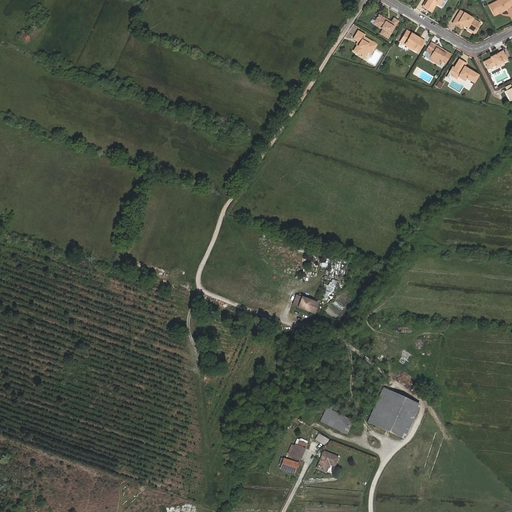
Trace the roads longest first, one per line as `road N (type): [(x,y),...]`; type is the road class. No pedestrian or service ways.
road 1 (unknown): [(303,326),(202,292),(199,273),(229,200),(368,0)]
road 2 (residential): [(390,0),(477,50),(511,33)]
